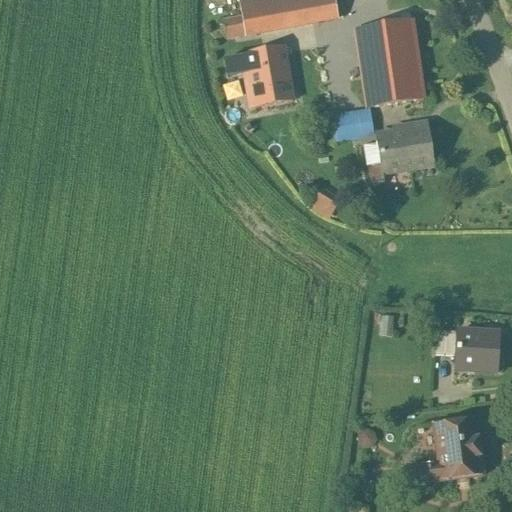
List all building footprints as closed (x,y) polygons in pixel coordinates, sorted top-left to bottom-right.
[(331,0),(263,0),(241,4),(243,18),(246,35),(335,18),(331,0)] [(225,39),(246,35),(243,18),(223,22),(225,39)] [(355,31),(359,60),(415,52),(415,50),(414,50),(413,40),(413,38),(412,38),(410,24),(411,23),(411,21),(408,22),(409,22),(396,24),(396,23),(394,24),(370,27),(369,27),(369,28),(356,29),(354,29),(355,31)] [(281,49),(242,56),(251,107),(290,100),(281,49)] [(415,52),(359,60),(367,108),(422,100),(419,83),(420,83),(417,67),(416,64),(417,64),(417,61),(416,62),(415,52)] [(376,145),(358,148),(364,186),(384,183),(382,175),(433,167),(426,124),(405,127),(406,132),(375,136),(376,145)] [(323,189),(310,209),(327,220),(340,200),(323,189)] [(455,332),(436,331),(434,355),(454,356),(455,332)] [(498,335),(457,332),(454,370),(456,370),(457,365),(476,366),(475,372),(477,372),(477,371),(494,372),(494,373),(496,374),(498,335)] [(475,420),(432,425),(437,463),(439,481),(439,482),(482,476),(475,420)] [(439,481),(437,463),(406,467),(408,484),(439,481)]
